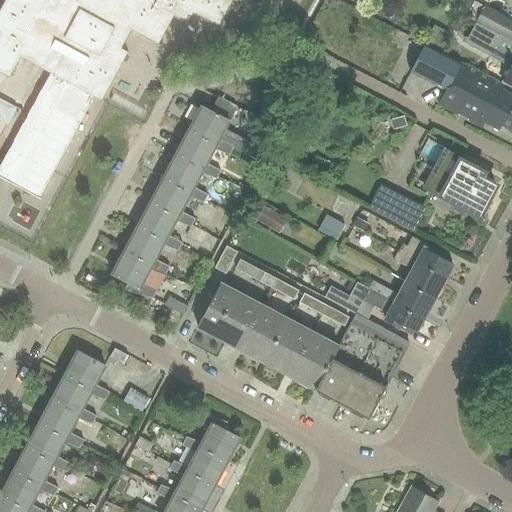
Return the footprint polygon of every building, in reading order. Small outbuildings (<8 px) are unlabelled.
[(6,0),(0,12),(0,73),(10,79),(21,59),(50,74),(0,167),(0,179),(39,200),(94,98),(102,102),(128,53),(122,50),(132,31),(159,45),(174,17),(188,24),(194,14),(220,27),(234,0),(6,0)] [(467,0),(461,0),(458,6),(469,11),(474,0),(467,0),(468,0),(467,0)] [(511,21),(485,7),(477,23),(511,41),(511,21)] [(476,24),(465,44),(490,57),(504,65),(507,64),(511,66),(511,67),(504,83),(511,87),(511,41),(477,23),(476,24)] [(451,35),(435,26),(431,34),(447,42),(451,35)] [(440,105),(480,127),(483,128),(486,124),(501,132),(503,127),(511,132),(511,96),(503,92),(505,88),(426,46),(412,73),(447,92),(440,105)] [(17,109),(0,100),(0,122),(7,127),(17,109)] [(202,107),(190,131),(217,145),(215,149),(230,155),(234,148),(219,140),(229,121),(202,107)] [(402,117),(389,121),(392,130),(405,126),(402,117)] [(207,163),(215,149),(217,145),(190,131),(177,155),(204,169),(202,173),(217,178),(221,171),(207,163)] [(446,153),(427,188),(453,201),(456,203),(466,208),(468,209),(480,216),(496,187),(481,179),(484,174),(446,153)] [(177,155),(164,180),(191,194),(189,198),(204,203),(208,196),(194,188),(202,173),(204,169),(177,155)] [(164,180),(150,204),(178,219),(176,222),(191,228),(195,219),(181,212),(189,198),(191,194),(164,180)] [(383,188),(372,209),(412,230),(423,209),(383,188)] [(150,204),(138,228),(165,243),(163,246),(178,252),(182,244),(168,237),(176,222),(178,219),(150,204)] [(264,206),(256,220),(268,227),(276,213),(264,206)] [(345,228),(327,218),(318,234),(336,244),(345,228)] [(357,218),(353,226),(365,233),(369,224),(357,218)] [(138,228),(125,252),(153,266),(151,270),(166,276),(170,268),(156,261),(163,246),(165,243),(138,228)] [(400,252),(447,278),(454,265),(439,256),(440,253),(414,238),(409,247),(404,244),(400,252)] [(226,274),(237,253),(227,248),(216,269),(226,274)] [(125,252),(112,276),(129,285),(125,291),(153,301),(157,292),(143,285),(151,270),(153,266),(125,252)] [(435,299),(447,278),(400,252),(395,261),(414,271),(407,283),(435,299)] [(261,282),(265,274),(240,260),(236,269),(261,282)] [(151,270),(143,285),(157,292),(166,276),(151,270)] [(294,300),(298,292),(265,274),(261,282),(294,300)] [(370,290),(370,291),(353,281),(347,291),(364,302),(389,315),(386,321),(399,328),(412,335),(414,331),(416,333),(424,319),(377,294),(370,290)] [(221,283),(197,328),(213,336),(237,292),(221,283)] [(435,299),(407,283),(400,297),(374,283),(370,290),(377,294),(424,319),(435,299)] [(326,299),(356,315),(368,321),(360,317),(365,307),(331,289),(326,299)] [(237,292),(213,336),(264,364),(288,319),(237,292)] [(344,327),(348,319),(304,295),(300,303),(344,327)] [(170,297),(166,305),(183,314),(187,306),(170,297)] [(409,344),(368,321),(356,315),(352,324),(351,323),(339,347),(316,391),(369,420),(409,344)] [(288,319),(264,364),(316,391),(339,347),(288,319)] [(92,390),(90,396),(105,402),(109,395),(113,398),(118,390),(109,385),(105,391),(95,386),(106,367),(78,352),(65,376),(92,390)] [(65,376),(52,400),(79,414),(77,419),(92,425),(96,417),(82,410),(90,396),(92,390),(65,376)] [(135,392),(129,404),(142,412),(148,399),(135,392)] [(52,400),(40,424),(67,439),(64,443),(80,449),(84,441),(70,434),(77,419),(79,414),(52,400)] [(199,414),(195,422),(209,429),(201,443),(199,448),(226,462),(239,437),(222,429),(225,423),(199,414)] [(40,424),(27,448),(55,463),(52,467),(67,473),(71,465),(57,458),(64,443),(67,439),(40,424)] [(142,435),(136,446),(148,453),(155,442),(142,435)] [(186,438),(182,446),(196,453),(189,467),(186,471),(213,486),(226,462),(199,448),(201,443),(186,438)] [(58,489),(67,473),(52,467),(55,463),(27,448),(14,472),(42,487),(39,492),(54,497),(58,489)] [(173,462),(169,469),(184,476),(176,491),(174,495),(201,510),(213,486),(186,471),(189,467),(173,462)] [(14,472),(1,496),(29,510),(27,511),(41,511),(31,506),(39,492),(42,487),(14,472)] [(160,485),(156,493),(171,501),(164,511),(199,511),(201,510),(174,495),(176,491),(160,485)] [(433,511),(434,511),(439,502),(411,487),(404,500),(397,511),(433,511)] [(1,496),(0,498),(0,511),(27,511),(29,510),(1,496)]
